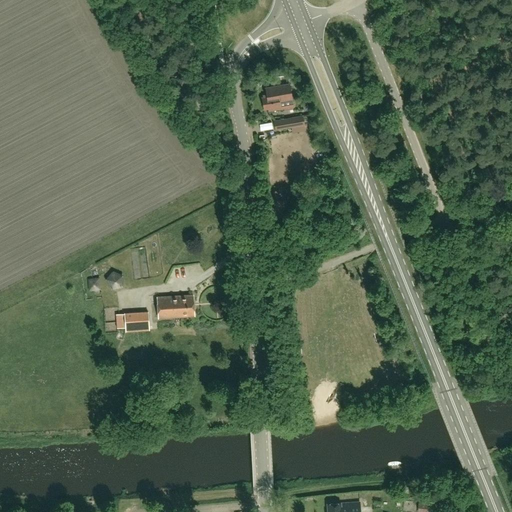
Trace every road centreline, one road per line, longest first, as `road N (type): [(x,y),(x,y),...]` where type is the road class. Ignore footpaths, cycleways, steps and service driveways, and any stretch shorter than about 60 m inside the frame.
road 1 (tertiary): [(265,511),(233,80),(253,45),(301,24)]
road 2 (primary): [(496,511),(301,24)]
road 3 (track): [(264,500),(403,482),(500,458),(511,467)]
road 4 (unclassified): [(447,223),(359,0)]
